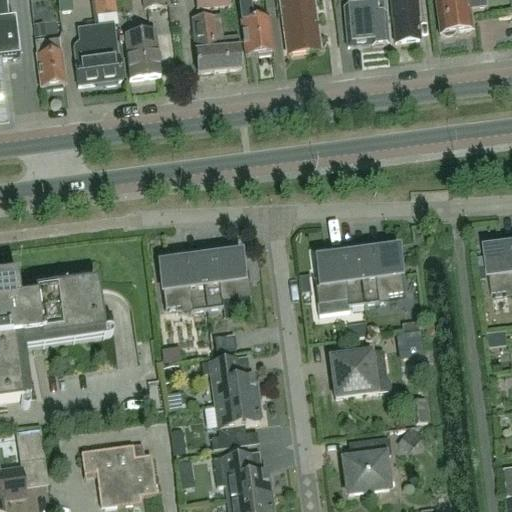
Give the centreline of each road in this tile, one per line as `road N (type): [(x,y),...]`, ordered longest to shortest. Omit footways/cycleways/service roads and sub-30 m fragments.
road 1 (tertiary): [(511,85),(0,150)]
road 2 (tertiary): [(0,198),(511,133)]
road 3 (residential): [(309,511),(270,217)]
road 4 (residential): [(0,240),(270,217)]
road 5 (residential): [(270,217),(511,206)]
